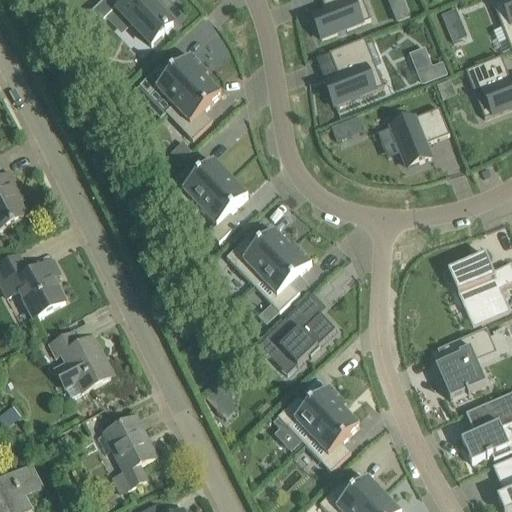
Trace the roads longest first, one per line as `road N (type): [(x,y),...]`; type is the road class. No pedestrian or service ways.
road 1 (residential): [(230,511),(0,52)]
road 2 (residential): [(383,221),(383,360),(451,511)]
road 3 (residential): [(255,0),(297,173),(334,206),(383,221)]
road 4 (residential): [(383,221),(453,213),(511,190)]
